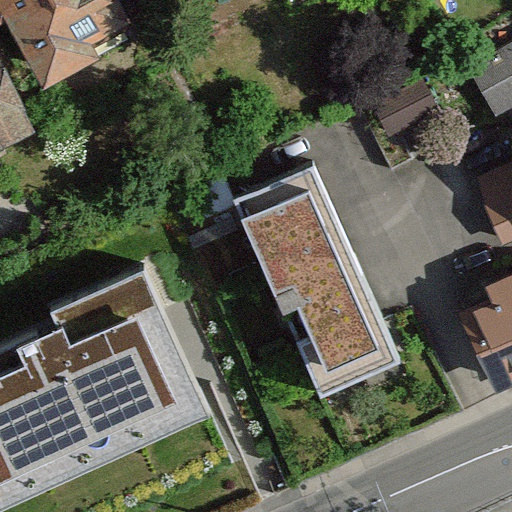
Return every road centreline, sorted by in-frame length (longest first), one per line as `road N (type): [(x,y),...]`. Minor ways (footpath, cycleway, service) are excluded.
road 1 (unknown): [(345,109),(498,452)]
road 2 (tertiary): [(511,446),(359,511)]
